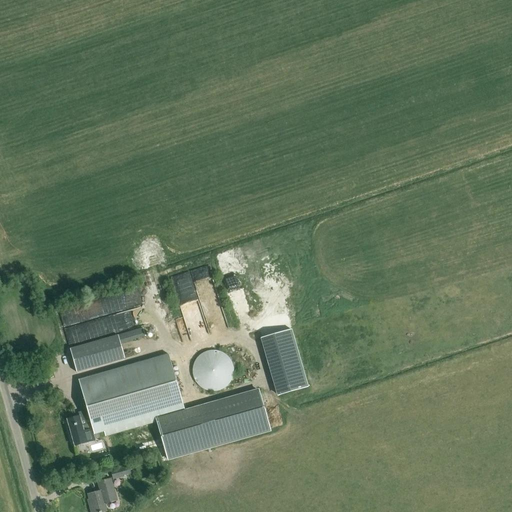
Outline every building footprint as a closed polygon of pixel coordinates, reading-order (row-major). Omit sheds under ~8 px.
[(171,276),(178,299),(216,288),(210,265),(171,276)] [(76,310),(62,311),(63,325),(77,324),(76,310)] [(145,337),(143,328),(70,349),(77,373),(124,360),(120,344),(145,337)] [(308,386),(291,329),(262,338),(279,394),(308,386)] [(212,392),(220,390),(227,386),(232,379),(233,371),(232,363),(228,357),(221,352),(213,350),(205,352),(198,356),(194,363),(192,371),(193,379),(198,385),(204,390),(212,392)] [(93,433),(103,430),(105,437),(155,422),(185,412),(169,358),(80,384),(88,414),(80,416),(67,420),(74,443),(86,439),(85,435),(93,432),(93,433)] [(271,429),(258,389),(185,412),(155,422),(167,462),(271,429)] [(131,474),(129,466),(111,471),(113,480),(124,477),(124,475),(131,474)] [(104,511),(107,511),(105,504),(117,500),(111,479),(98,483),(100,491),(88,495),(91,504),(89,504),(91,511),(104,511)]
